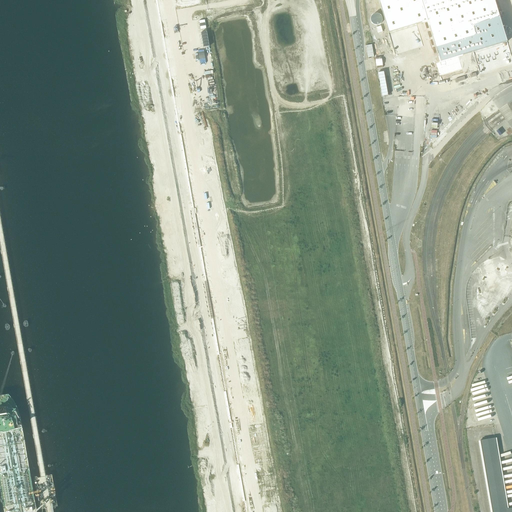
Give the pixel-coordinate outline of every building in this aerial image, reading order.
[(511,0),(378,0),(388,31),(427,19),(440,62),(459,57),(507,42),(494,0),(511,0)] [(370,23),(371,33),(379,32),(378,23),(370,23)] [(374,56),(372,44),(366,45),(368,57),(374,56)] [(459,57),(437,64),(440,75),(463,68),(459,57)] [(511,511),(511,507),(507,509),(494,438),(488,439),(480,440),(492,511),(511,511)]
